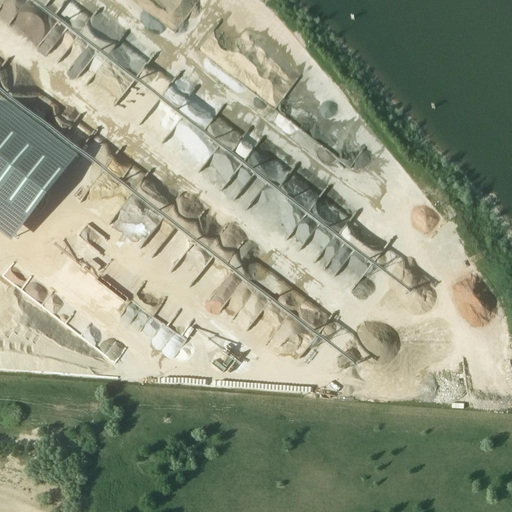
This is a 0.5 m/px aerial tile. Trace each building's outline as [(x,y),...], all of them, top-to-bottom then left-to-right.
[(41,43),(49,49),(60,36),(53,30),(41,43)] [(83,83),(99,68),(91,60),(76,75),(83,83)] [(77,157),(0,97),(0,222),(15,234),(77,157)] [(143,180),(148,164),(133,159),(127,175),(143,180)] [(220,307),(230,316),(245,297),(235,289),(229,297),(220,307)] [(161,349),(165,344),(175,350),(183,338),(161,324),(150,342),(161,349)]
